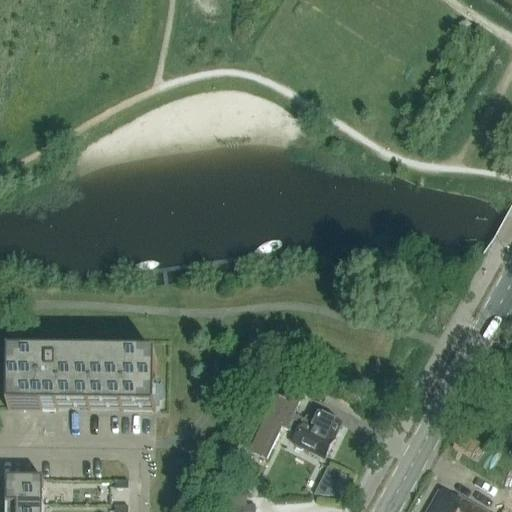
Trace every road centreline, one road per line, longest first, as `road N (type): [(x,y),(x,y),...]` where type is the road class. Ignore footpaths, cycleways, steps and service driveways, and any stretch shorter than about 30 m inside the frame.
road 1 (secondary): [(386,511),(511,282)]
road 2 (residential): [(0,447),(139,449)]
